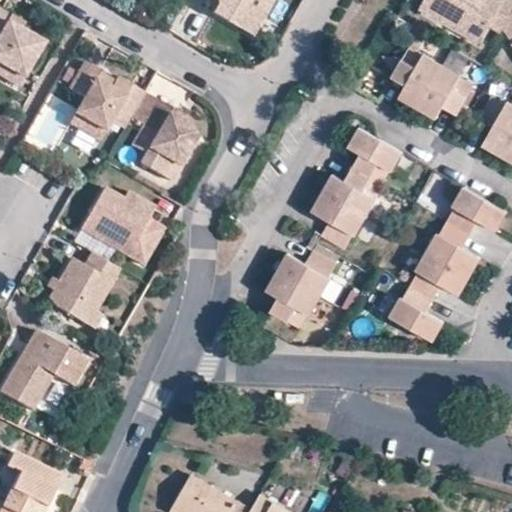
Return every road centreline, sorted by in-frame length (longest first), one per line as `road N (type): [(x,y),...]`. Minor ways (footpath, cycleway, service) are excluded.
road 1 (residential): [(175,362),(488,378)]
road 2 (residential): [(271,111),(211,204),(191,320),(175,362)]
road 3 (residential): [(297,67),(511,187)]
road 4 (residential): [(75,0),(271,111)]
road 5 (residential): [(175,362),(107,511)]
